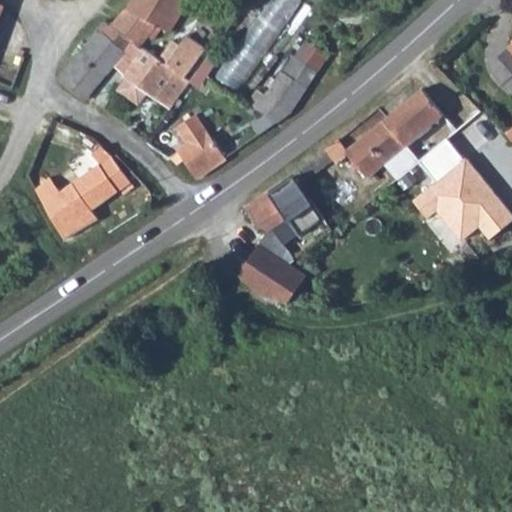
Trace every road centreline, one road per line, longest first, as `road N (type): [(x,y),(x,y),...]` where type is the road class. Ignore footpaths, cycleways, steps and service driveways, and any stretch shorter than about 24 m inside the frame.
road 1 (track): [(213,250),(250,302),(310,325),(346,323),(511,275)]
road 2 (tertiary): [(194,211),(289,147),(453,0)]
road 3 (track): [(213,250),(0,399)]
road 4 (tertiary): [(0,337),(194,211)]
road 5 (unclassified): [(41,91),(129,141),(194,211)]
